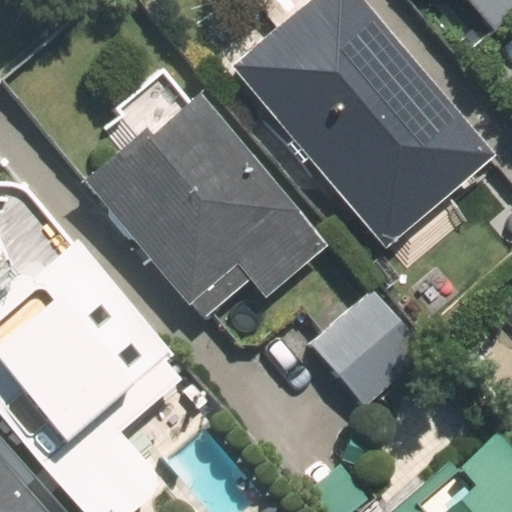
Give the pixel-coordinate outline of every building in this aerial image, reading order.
[(355,0),(311,0),(230,70),(384,247),(490,156),(355,0)] [(324,246),(195,97),(148,138),(141,130),(79,183),(185,305),(188,302),(202,318),(243,283),(260,302),(324,246)] [(53,264),(9,213),(0,220),(0,425),(74,511),(128,511),(157,488),(97,417),(168,356),(73,246),(53,264)] [(418,353),(367,295),(307,345),(360,405),(418,353)] [(511,511),(511,463),(475,422),(372,511),(511,511)] [(337,463),(302,492),(319,511),(347,511),(367,496),(337,463)] [(27,511),(0,480),(0,511),(27,511)]
